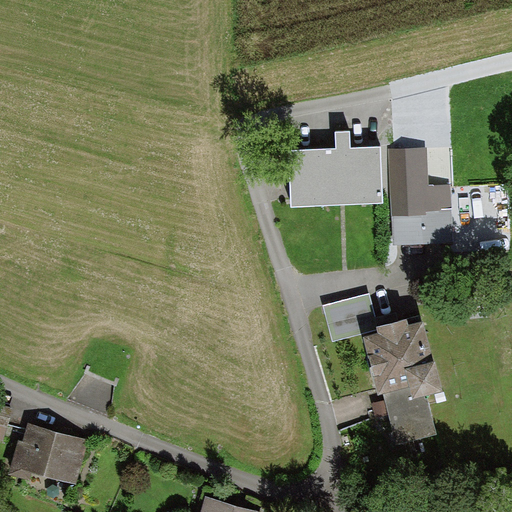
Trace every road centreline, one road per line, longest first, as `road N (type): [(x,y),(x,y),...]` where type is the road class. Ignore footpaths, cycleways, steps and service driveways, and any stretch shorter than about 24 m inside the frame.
road 1 (residential): [(505,59),(270,113),(247,131),(245,149),(337,482)]
road 2 (residential): [(0,381),(235,476),(278,487),(337,482)]
road 3 (track): [(255,120),(221,78),(217,0)]
